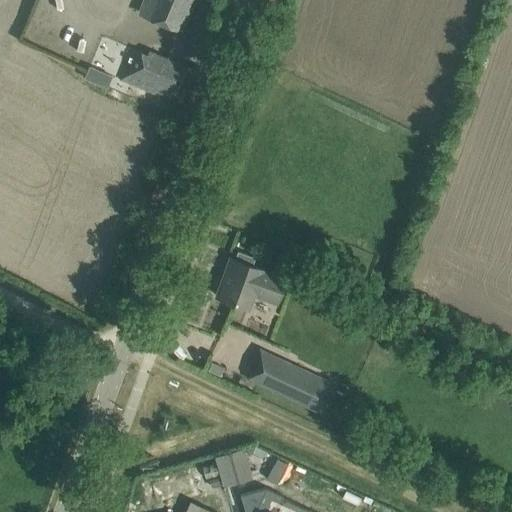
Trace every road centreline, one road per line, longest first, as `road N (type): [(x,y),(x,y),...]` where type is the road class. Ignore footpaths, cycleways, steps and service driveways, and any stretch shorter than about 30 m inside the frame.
road 1 (tertiary): [(121,354),(245,0)]
road 2 (tertiary): [(64,511),(121,354)]
road 3 (unclassified): [(121,354),(0,302)]
